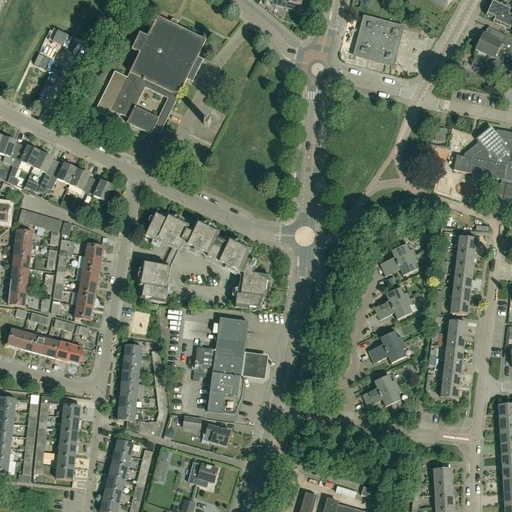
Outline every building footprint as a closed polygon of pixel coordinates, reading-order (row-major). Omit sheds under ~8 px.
[(301,7),(302,0),(273,0),(272,7),(287,10),(297,12),(298,6),(301,7)] [(431,0),(444,11),(453,0),(431,0)] [(495,1),(490,10),(511,19),(511,13),(509,13),(511,8),(495,1)] [(511,24),(511,19),(490,10),(487,17),(495,20),(494,23),(509,30),(511,24)] [(115,72),(97,109),(119,120),(121,115),(129,119),(127,124),(151,136),(153,131),(160,134),(166,123),(158,120),(135,108),(145,88),(168,100),(165,107),(172,110),(187,80),(193,83),(202,64),(204,61),(198,58),(206,41),(176,26),(178,22),(173,20),(171,24),(158,17),(148,37),(140,33),(132,50),(140,54),(128,78),(115,72)] [(389,61),(397,31),(367,24),(360,54),(389,61)] [(511,38),(489,28),(485,36),(483,35),(476,50),(474,55),(474,58),(475,60),(481,63),(484,62),(486,60),(488,56),(494,59),(497,61),(490,63),(494,77),(505,73),(504,71),(505,71),(511,74),(511,38)] [(457,156),(454,170),(502,180),(501,185),(493,191),(500,199),(511,201),(511,133),(498,131),(496,132),(491,127),(477,140),(479,143),(465,155),(464,157),(457,156)] [(447,130),(438,129),(436,141),(444,142),(447,130)] [(14,166),(22,147),(16,144),(17,142),(4,138),(0,148),(0,154),(6,157),(4,163),(14,166)] [(34,168),(41,153),(28,147),(27,149),(22,147),(14,166),(19,168),(21,162),(34,168)] [(46,189),(59,163),(53,161),(54,159),(41,153),(34,168),(46,174),(36,196),(41,199),(46,189)] [(70,185),(78,170),(65,164),(64,166),(59,163),(46,189),(52,191),(57,179),(70,185)] [(89,194),(95,181),(90,178),(90,176),(78,170),(70,185),(89,194)] [(101,183),(95,181),(89,194),(107,203),(114,188),(101,182),(101,183)] [(4,184),(0,191),(9,195),(10,193),(14,195),(16,191),(12,188),(13,188),(4,184)] [(9,206),(0,205),(0,222),(7,223),(9,206)] [(25,224),(28,212),(22,210),(19,222),(25,224)] [(30,225),(34,214),(28,212),(25,224),(30,225)] [(36,227),(40,215),(34,214),(30,225),(36,227)] [(203,224),(203,226),(198,223),(195,229),(185,224),(186,223),(185,221),(175,216),(173,217),(173,218),(168,216),(167,217),(162,215),(161,215),(160,216),(156,214),(145,237),(156,243),(158,240),(179,250),(183,243),(187,245),(187,246),(208,257),(208,259),(241,275),(242,272),(244,273),(241,296),(238,296),(236,308),(261,312),(261,307),(263,307),(265,306),(265,301),(266,301),(267,296),(268,296),(269,295),(271,283),(271,282),(269,282),(270,276),(255,274),(256,269),(254,268),(257,264),(256,262),(253,260),(251,261),(248,259),(252,251),(247,249),(247,248),(247,246),(236,241),(235,242),(234,243),(224,238),(223,239),(222,240),(218,238),(220,233),(215,232),(216,230),(215,229),(204,224),(203,224)] [(42,229),(45,217),(40,215),(36,227),(42,229)] [(48,230),(51,219),(45,217),(42,229),(48,230)] [(54,232),(57,220),(51,219),(48,230),(52,232),(54,232)] [(63,222),(57,220),(54,232),(59,234),(63,222)] [(69,237),(72,226),(65,224),(62,235),(69,237)] [(17,232),(16,244),(36,246),(37,243),(33,243),(34,233),(17,232)] [(59,234),(54,232),(52,232),(50,246),(58,247),(60,237),(58,237),(59,234)] [(459,238),(458,250),(475,252),(477,240),(459,238)] [(62,241),(60,251),(68,251),(70,242),(62,241)] [(383,271),(416,256),(413,250),(410,252),(405,241),(395,246),(397,250),(392,252),(395,258),(380,265),(383,271)] [(31,258),(32,251),(36,251),(36,246),(16,244),(14,256),(31,258)] [(88,245),(86,257),(103,260),(105,248),(88,245)] [(474,265),(475,252),(458,250),(456,263),(474,265)] [(57,252),(49,251),(48,261),(56,262),(57,252)] [(30,270),(31,258),(14,256),(13,269),(30,270)] [(59,256),(58,265),(66,267),(68,257),(59,256)] [(418,262),(416,256),(383,271),(385,277),(400,271),(403,277),(418,270),(415,263),(418,262)] [(101,273),(103,260),(86,257),(83,270),(80,269),(101,273)] [(55,271),(56,262),(48,261),(47,270),(55,271)] [(165,291),(167,279),(169,268),(144,263),(143,268),(142,268),(140,269),(138,280),(139,281),(140,282),(139,287),(140,287),(139,293),(141,294),(140,299),(166,304),(168,292),(165,291)] [(472,278),(474,265),(456,263),(455,276),(472,278)] [(65,277),(66,267),(58,265),(57,276),(65,277)] [(29,283),(30,270),(13,269),(12,281),(29,283)] [(98,285),(101,273),(80,269),(77,281),(81,282),(98,285)] [(54,276),(46,275),(44,285),(53,286),(54,276)] [(471,291),(472,278),(455,276),(454,289),(471,291)] [(27,295),(29,283),(12,281),(10,293),(27,295)] [(63,291),(64,283),(56,282),(55,290),(63,291)] [(96,297),(98,285),(81,282),(79,294),(96,297)] [(51,296),(53,286),(44,285),(43,294),(51,296)] [(377,315),(410,300),(407,294),(404,295),(401,289),(386,295),(389,302),(374,309),(377,315)] [(469,303),(471,291),(454,289),(452,301),(469,303)] [(61,301),(63,291),(55,290),(53,300),(61,301)] [(26,307),(27,295),(10,293),(9,306),(26,307)] [(94,310),(96,297),(79,294),(77,307),(94,310)] [(51,300),(42,299),(41,309),(49,310),(51,300)] [(441,316),(443,300),(436,299),(435,315),(441,316)] [(412,305),(410,300),(377,315),(380,321),(394,314),(397,321),(412,314),(409,307),(412,305)] [(468,316),(469,303),(452,301),(451,314),(468,316)] [(59,316),(60,312),(61,306),(60,306),(60,303),(53,302),(53,305),(51,315),(59,316)] [(92,322),(94,310),(77,307),(75,319),(92,322)] [(17,310),(15,318),(25,320),(27,312),(17,310)] [(37,333),(40,324),(42,316),(32,314),(30,322),(38,324),(35,332),(37,333)] [(51,319),(42,316),(40,324),(49,327),(51,319)] [(240,377),(243,354),(248,323),(220,319),(213,369),(204,367),(206,350),(197,349),(193,377),(212,379),(213,374),(240,377)] [(64,331),(66,323),(56,320),(54,328),(64,331)] [(449,322),(448,332),(448,335),(466,337),(467,324),(449,322)] [(75,325),(66,323),(64,331),(73,334),(75,325)] [(88,337),(89,332),(90,330),(80,327),(78,335),(82,336),(81,339),(87,341),(88,337)] [(20,350),(25,333),(13,330),(8,347),(20,350)] [(32,353),(37,337),(25,333),(20,350),(32,353)] [(371,359),(404,344),(401,338),(398,339),(395,333),(380,339),(383,346),(368,353),(371,359)] [(464,349),(466,337),(448,335),(447,347),(464,349)] [(44,357),(49,340),(37,337),(32,353),(44,357)] [(56,360),(61,343),(49,340),(44,357),(56,360)] [(68,363),(73,347),(61,343),(56,360),(68,363)] [(407,349),(404,344),(371,359),(374,365),(389,358),(392,364),(406,357),(403,351),(407,349)] [(85,350),(73,347),(68,363),(80,366),(85,350)] [(126,347),(125,359),(141,361),(143,349),(126,347)] [(463,362),(464,349),(447,347),(445,360),(463,362)] [(159,352),(151,353),(152,362),(161,363),(159,352)] [(256,356),(243,354),(240,377),(244,378),(254,379),(264,380),(267,357),(256,356)] [(140,373),(141,361),(125,359),(123,371),(140,373)] [(461,375),(463,362),(445,360),(444,373),(461,375)] [(162,376),(161,363),(152,362),(153,375),(162,376)] [(139,386),(140,373),(123,371),(122,384),(139,386)] [(460,387),(461,375),(444,373),(442,385),(460,387)] [(242,397),(244,379),(244,378),(240,377),(213,374),(212,379),(207,412),(235,416),(242,397)] [(164,389),(162,376),(153,375),(155,388),(164,389)] [(365,402),(398,387),(395,381),(392,383),(389,376),(374,383),(377,390),(362,396),(365,402)] [(137,398),(139,386),(122,384),(120,396),(137,398)] [(458,400),(460,387),(442,385),(441,398),(458,400)] [(401,393),(398,387),(365,402),(368,408),(383,402),(385,408),(391,405),(393,411),(403,406),(400,401),(397,394),(401,393)] [(165,401),(164,389),(155,388),(156,400),(165,401)] [(31,396),(29,415),(37,416),(39,397),(31,396)] [(136,410),(137,398),(120,396),(119,409),(142,411),(143,410),(136,410)] [(42,397),(40,416),(48,417),(50,404),(59,405),(60,399),(42,397)] [(0,399),(0,411),(16,413),(17,401),(0,399)] [(167,414),(165,401),(156,400),(158,413),(167,414)] [(511,405),(498,407),(499,419),(511,418),(511,405)] [(64,406),(64,413),(57,413),(57,418),(63,418),(80,420),(81,408),(64,406)] [(134,423),(135,415),(142,415),(142,411),(119,409),(118,421),(134,423)] [(0,424),(14,426),(16,413),(0,411),(0,424)] [(167,416),(167,414),(158,413),(158,415),(156,424),(139,424),(138,434),(160,440),(167,416)] [(179,423),(179,414),(173,414),(173,418),(167,418),(167,423),(179,423)] [(36,428),(37,416),(29,415),(28,427),(36,428)] [(47,429),(48,417),(40,416),(39,428),(47,429)] [(202,420),(184,417),(182,429),(200,432),(202,420)] [(79,432),(80,420),(63,418),(62,431),(79,432)] [(511,431),(511,418),(499,419),(500,432),(511,431)] [(0,436),(13,438),(14,426),(0,424),(0,436)] [(35,441),(36,428),(28,427),(27,440),(35,441)] [(230,433),(215,429),(208,427),(208,428),(205,427),(202,435),(212,438),(211,443),(226,448),(230,433)] [(46,441),(47,429),(39,428),(38,441),(46,441)] [(77,445),(79,432),(62,431),(60,443),(77,445)] [(511,444),(511,431),(500,432),(501,445),(511,444)] [(12,450),(13,438),(0,436),(0,449),(15,451),(16,450),(12,450)] [(34,453),(35,441),(27,440),(25,452),(34,453)] [(50,441),(46,441),(38,441),(36,453),(44,454),(45,446),(49,447),(50,441)] [(117,442),(114,454),(131,458),(134,446),(117,442)] [(76,457),(77,445),(60,443),(59,455),(76,457)] [(511,457),(511,444),(501,445),(502,458),(511,457)] [(0,461),(10,463),(11,454),(15,455),(15,451),(0,449),(0,461)] [(144,451),(142,461),(150,463),(153,453),(144,451)] [(32,466),(34,453),(25,452),(24,465),(32,466)] [(43,466),(44,459),(47,460),(48,454),(44,454),(36,453),(35,465),(43,466)] [(128,470),(131,458),(114,454),(112,466),(128,470)] [(75,469),(76,457),(59,455),(58,467),(75,469)] [(511,469),(511,457),(502,458),(502,470),(511,469)] [(18,473),(20,462),(12,460),(10,471),(18,473)] [(0,474),(9,475),(10,463),(0,461),(0,474)] [(147,475),(150,463),(142,461),(139,473),(147,475)] [(208,482),(214,484),(218,470),(202,466),(201,466),(193,464),(188,483),(206,489),(208,482)] [(31,476),(32,466),(24,465),(23,476),(22,482),(30,483),(30,476),(31,476)] [(42,476),(43,466),(35,465),(34,475),(42,476)] [(125,482),(128,470),(112,466),(109,478),(125,482)] [(74,482),(75,469),(58,467),(56,480),(74,482)] [(434,470),(435,483),(452,482),(451,469),(434,470)] [(511,482),(511,469),(502,470),(503,483),(511,482)] [(145,487),(147,475),(139,473),(136,485),(145,487)] [(122,494),(125,482),(109,478),(106,490),(122,494)] [(453,495),(452,482),(435,483),(435,496),(453,495)] [(511,482),(503,483),(504,496),(511,495),(511,482)] [(142,499),(145,487),(136,485),(133,497),(142,499)] [(119,506),(122,494),(106,490),(103,502),(119,506)] [(306,494),(300,511),(312,511),(317,497),(306,494)] [(453,507),(453,495),(435,496),(436,508),(453,507)] [(139,511),(142,499),(133,497),(131,509),(139,511)] [(361,511),(337,506),(338,503),(328,500),(325,511),(361,511)] [(117,511),(119,506),(103,502),(100,511),(117,511)]
